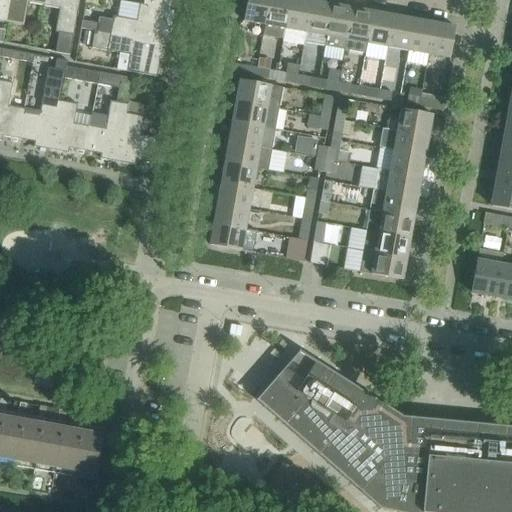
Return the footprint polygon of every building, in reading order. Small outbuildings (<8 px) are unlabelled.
[(0,0),(0,22),(7,24),(10,0),(0,0)] [(29,4),(45,7),(46,0),(10,0),(7,24),(25,27),(29,4)] [(46,0),(45,7),(60,9),(56,33),(60,33),(56,54),(71,56),(74,36),(80,0),(46,0)] [(140,4),(140,5),(169,10),(170,0),(145,0),(145,5),(140,4)] [(268,0),(247,0),(243,21),(264,25),(268,0)] [(283,40),(285,29),(290,0),(268,0),(264,25),(262,36),(283,40)] [(290,0),(285,29),(283,40),(282,43),(303,47),(303,44),(311,1),(305,0),(290,0)] [(303,44),(324,47),(332,5),(311,1),(303,44)] [(81,29),(95,31),(167,44),(171,27),(166,26),(169,10),(140,5),(137,21),(114,16),(113,21),(100,19),(99,25),(82,21),(81,29)] [(332,5),(324,47),(344,51),(352,9),(332,5)] [(365,55),(367,44),(372,12),(352,9),(344,51),(365,55)] [(393,16),(372,12),(367,44),(387,47),(393,16)] [(413,20),(393,16),(387,47),(408,51),(413,20)] [(408,51),(428,55),(434,23),(413,20),(408,51)] [(434,23),(428,55),(449,59),(455,27),(434,23)] [(154,77),(156,77),(159,61),(164,62),(167,44),(95,31),(92,48),(131,56),(128,72),(154,77)] [(34,63),(35,55),(2,49),(0,58),(34,63)] [(231,73),(255,77),(257,68),(233,63),(231,73)] [(100,73),(67,67),(65,78),(98,84),(100,73)] [(277,72),(257,68),(255,77),(276,81),(277,72)] [(276,81),(296,84),(298,75),(277,72),(276,81)] [(296,84),(317,88),(318,79),(298,75),(296,84)] [(133,79),(122,77),(119,93),(130,95),(133,79)] [(339,83),(318,79),(317,88),(337,92),(339,83)] [(239,80),(236,101),(279,109),(282,88),(239,80)] [(20,140),(24,115),(25,110),(9,108),(14,84),(0,81),(0,140),(2,141),(3,137),(20,140)] [(351,85),(339,83),(337,92),(349,94),(351,85)] [(357,95),(378,99),(379,90),(359,86),(357,95)] [(378,99),(390,101),(392,92),(379,90),(378,99)] [(406,104),(418,107),(421,94),(409,92),(406,104)] [(445,98),(421,94),(418,107),(443,111),(445,98)] [(324,96),(320,117),(329,118),(333,97),(324,96)] [(40,118),(24,115),(20,140),(34,142),(33,147),(51,150),(60,101),(43,98),(40,118)] [(335,119),(344,121),(347,100),(339,98),(335,119)] [(69,149),(85,152),(90,127),(74,124),(78,105),(60,101),(51,150),(68,153),(69,149)] [(90,127),(85,152),(100,154),(99,159),(118,163),(127,114),(128,105),(111,101),(108,118),(106,130),(90,127)] [(279,109),(236,101),(232,122),(275,130),(279,109)] [(388,119),(386,129),(428,136),(432,115),(401,109),(399,121),(388,119)] [(152,164),(156,139),(140,136),(143,117),(127,114),(118,163),(135,166),(136,161),(152,164)] [(320,117),(318,129),(327,131),(329,118),(320,117)] [(340,141),(341,133),(342,127),(344,121),(335,119),(331,140),(340,141)] [(275,130),(232,122),(228,142),(271,150),(275,130)] [(386,129),(382,149),(393,151),(425,157),(428,136),(386,129)] [(511,137),(504,136),(500,159),(511,161),(511,137)] [(316,140),(298,137),(295,152),(313,156),(316,140)] [(330,148),(327,147),(325,160),(333,161),(336,162),(340,141),(331,140),(330,148)] [(228,142),(224,163),(256,169),(268,171),(271,150),(228,142)] [(318,146),(316,158),(325,160),(327,147),(324,147),(318,146)] [(389,172),(421,177),(425,157),(393,151),(389,172)] [(314,171),(319,172),(322,172),(325,160),(316,158),(314,171)] [(496,183),(511,185),(511,161),(500,159),(496,183)] [(322,172),(325,173),(331,174),(333,161),(325,160),(322,172)] [(221,183),(252,189),(256,169),(224,163),(221,183)] [(374,189),(374,190),(417,198),(421,177),(389,172),(377,169),(377,171),(374,171),(371,188),(374,189)] [(306,199),(314,200),(318,180),(309,178),(308,186),(306,199)] [(322,189),(320,201),(329,203),(331,191),(333,181),(324,180),(322,189)] [(217,204),(248,210),(252,189),(221,183),(217,204)] [(511,210),(511,185),(496,183),(492,207),(511,210)] [(374,190),(370,210),(414,218),(417,198),(374,190)] [(306,199),(303,211),(302,219),(311,221),(314,200),(306,199)] [(320,201),(318,214),(327,215),(329,203),(320,201)] [(248,210),(217,204),(213,224),(245,230),(248,210)] [(370,210),(367,231),(410,239),(414,218),(370,210)] [(509,218),(485,213),(483,225),(507,229),(509,218)] [(302,219),(300,227),(298,240),(307,241),(311,221),(302,219)] [(213,224),(210,245),(209,246),(252,253),(256,232),(245,230),(213,224)] [(324,231),(315,230),(313,242),(322,244),(324,231)] [(406,259),(410,239),(367,231),(363,251),(406,259)] [(307,241),(298,240),(294,261),(303,262),(303,263),(307,241)] [(313,242),(309,264),(325,266),(325,267),(329,245),(322,244),(313,242)] [(363,251),(359,273),(402,280),(406,259),(363,251)] [(470,293),(494,297),(500,265),(477,261),(476,261),(470,293)] [(494,297),(511,300),(511,267),(500,265),(494,297)] [(511,511),(511,426),(425,419),(424,425),(412,424),(412,418),(409,417),(402,417),(299,351),(289,363),(255,400),(352,485),(380,510),(391,511),(395,511),(396,507),(409,509),(408,511),(511,511)] [(17,415),(24,416),(26,404),(19,403),(17,415)] [(44,420),(46,408),(39,406),(37,418),(44,420)] [(63,423),(66,411),(59,410),(56,422),(63,423)] [(83,427),(85,415),(79,414),(76,426),(83,427)] [(0,416),(0,464),(94,482),(103,435),(0,416)]
